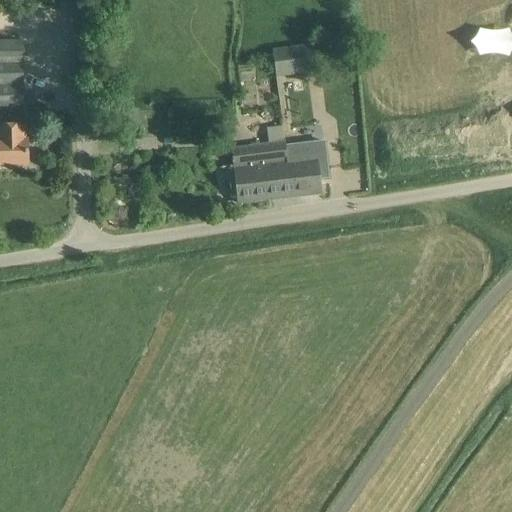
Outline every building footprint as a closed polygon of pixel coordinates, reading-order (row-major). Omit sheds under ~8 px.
[(231,0),(236,41),(289,36),(285,0),(231,0)] [(0,108),(24,108),(22,40),(0,40),(0,108)] [(273,59),(276,77),(322,71),(318,45),(272,51),(273,59)] [(26,126),(0,125),(0,165),(26,165),(27,139),(26,139),(26,126)] [(287,163),(284,143),(232,149),(238,203),(282,198),(278,164),(287,163)] [(282,198),(320,194),(316,159),(287,163),(278,164),(282,198)]
